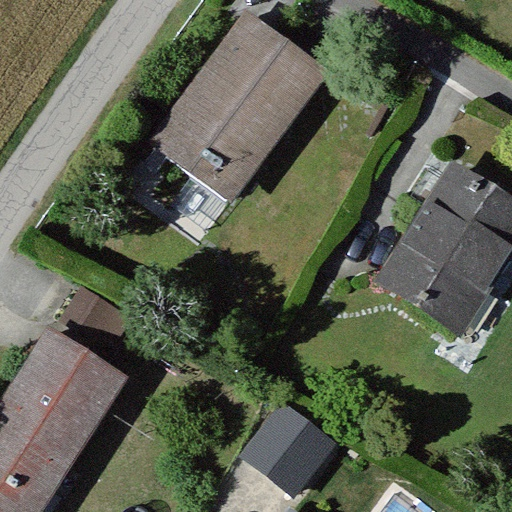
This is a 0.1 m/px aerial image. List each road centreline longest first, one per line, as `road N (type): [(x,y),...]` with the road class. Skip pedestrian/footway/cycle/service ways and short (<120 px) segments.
road 1 (residential): [(0,217),(153,0)]
road 2 (residential): [(348,0),(511,100)]
